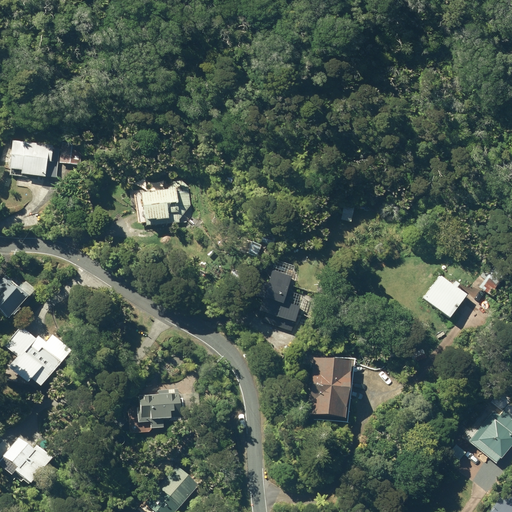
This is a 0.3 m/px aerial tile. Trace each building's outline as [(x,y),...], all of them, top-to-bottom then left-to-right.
[(56,180),(59,151),(52,150),(52,147),(11,143),(8,173),(20,175),(20,177),(44,180),(44,178),(56,180)] [(144,226),(144,229),(178,225),(178,222),(190,207),(188,188),(182,183),(172,184),(168,190),(167,193),(139,196),(139,201),(134,201),(137,226),(144,226)] [(340,222),(350,224),(355,204),(345,202),(340,222)] [(238,252),(256,259),(261,247),(242,240),(238,252)] [(150,272),(157,278),(163,270),(156,264),(150,272)] [(262,324),(291,334),(305,299),(287,292),(291,279),(272,272),(267,285),(260,282),(254,299),(262,302),(257,315),(264,318),(262,324)] [(479,289),(490,297),(500,284),(490,275),(479,289)] [(11,320),(18,312),(16,310),(27,298),(5,277),(0,282),(0,317),(6,322),(10,318),(11,320)] [(452,287),(439,278),(422,302),(448,323),(467,299),(457,291),(459,287),(455,284),(452,287)] [(29,384),(38,392),(70,356),(50,338),(44,345),(37,339),(35,342),(20,328),(3,348),(16,360),(5,372),(24,389),(29,384)] [(410,356),(413,365),(426,360),(423,351),(410,356)] [(305,418),(344,423),(351,366),(311,361),(305,418)] [(178,396),(177,391),(158,392),(158,397),(138,398),(139,408),(135,408),(136,426),(149,426),(149,433),(162,432),(161,425),(180,423),(179,413),(194,412),(194,396),(178,396)] [(467,441),(494,463),(511,440),(511,418),(501,410),(497,415),(491,410),(467,441)] [(112,422),(120,430),(126,424),(118,415),(112,422)] [(32,454),(17,441),(14,445),(10,442),(6,446),(10,449),(1,460),(15,472),(11,476),(27,491),(50,465),(35,451),(32,454)] [(150,470),(160,479),(171,467),(161,459),(150,470)] [(142,507),(147,511),(176,511),(198,488),(176,468),(142,507)] [(511,511),(511,495),(511,496),(507,494),(502,501),(497,498),(487,511),(511,511)]
